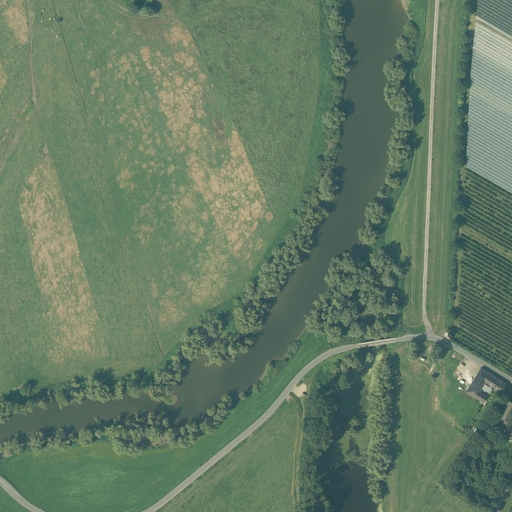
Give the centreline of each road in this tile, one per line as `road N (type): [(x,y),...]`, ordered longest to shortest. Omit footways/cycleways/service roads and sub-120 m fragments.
road 1 (tertiary): [(146,511),(258,423),(307,368),(339,350),(434,338),(511,382)]
road 2 (track): [(430,338),(423,307),(439,0)]
